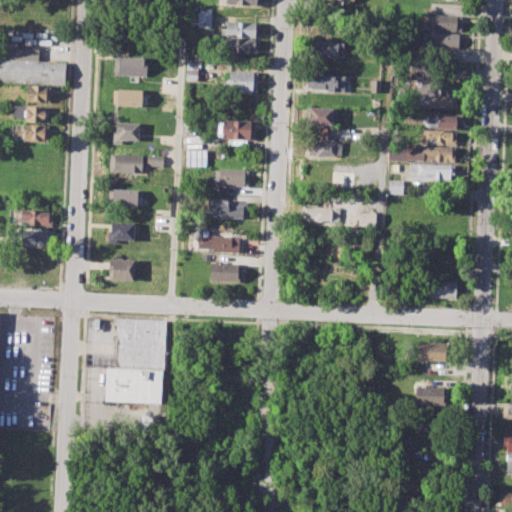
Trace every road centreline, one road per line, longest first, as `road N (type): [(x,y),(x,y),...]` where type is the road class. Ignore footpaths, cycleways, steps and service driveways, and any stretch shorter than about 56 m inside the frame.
road 1 (residential): [(285,0),(260,511)]
road 2 (residential): [(511,321),(0,297)]
road 3 (residential): [(86,0),(63,511)]
road 4 (residential): [(496,0),(473,511)]
